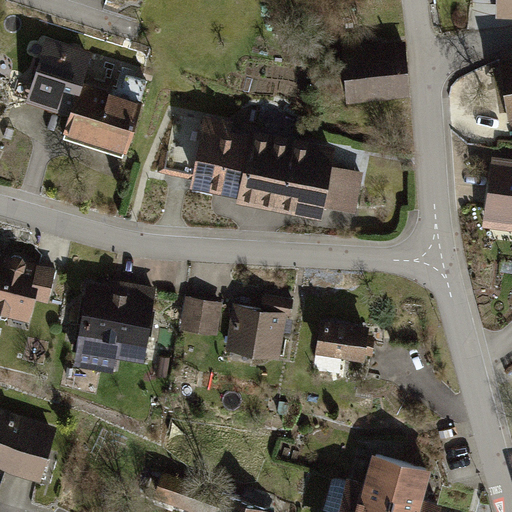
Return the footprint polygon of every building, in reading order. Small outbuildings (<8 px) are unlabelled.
[(511,0),(501,0),(501,10),(511,11),(511,0)] [(97,48),(50,34),(31,97),(72,109),(67,125),(129,143),(145,90),(90,74),(97,48)] [(410,40),(345,46),(349,97),(414,91),(410,40)] [(238,191),(327,210),(329,202),(360,208),(371,159),(343,153),(345,142),(185,108),(178,138),(207,144),(199,177),(240,186),(238,191)] [(511,159),(495,157),(487,218),(511,221),(511,159)] [(57,264),(0,249),(0,310),(28,318),(35,288),(50,292),(57,264)] [(158,292),(88,281),(78,347),(148,358),(158,292)] [(224,301),(188,295),(183,325),(219,331),(224,301)] [(290,308),(235,302),(230,348),(284,354),(290,308)] [(374,322),(324,314),(319,348),(368,356),(374,322)] [(57,428),(0,411),(0,464),(43,476),(57,428)] [(367,475),(351,471),(340,511),(447,511),(451,497),(429,491),(437,463),(374,447),(367,475)] [(282,511),(283,509),(165,469),(155,496),(201,511),(282,511)]
